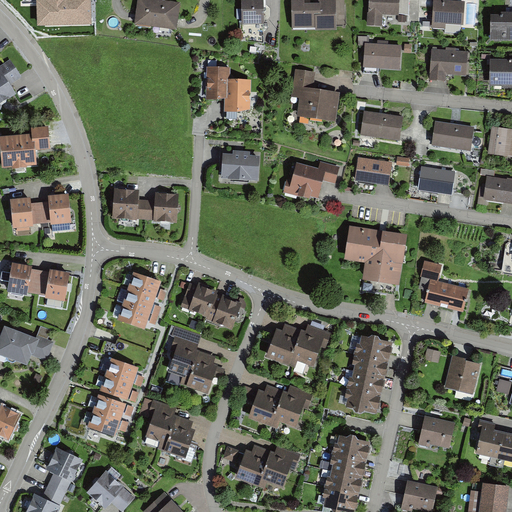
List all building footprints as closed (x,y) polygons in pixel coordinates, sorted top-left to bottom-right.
[(36,0),(37,25),(92,24),(91,0),(36,0)] [(181,2),(163,0),(138,0),(135,24),(178,29),(181,2)] [(241,0),(242,22),(240,22),(241,41),(265,44),(264,24),(264,0),(241,0)] [(337,30),(336,0),(318,0),(319,2),(305,3),(305,0),(291,0),(292,28),(316,27),(316,30),(337,30)] [(400,0),(369,0),(368,25),(382,25),(383,14),(399,15),(400,0)] [(433,0),(432,28),(446,29),(446,24),(464,25),(465,1),(458,1),(457,0),(433,0)] [(502,14),(491,14),(490,41),(511,40),(511,11),(502,12),(502,14)] [(377,43),(365,42),(363,67),(400,69),(402,45),(388,44),(389,41),(378,41),(377,43)] [(446,50),(432,49),(430,80),(446,81),(447,75),(467,76),(469,52),(456,51),(456,48),(446,48),(446,50)] [(10,84),(22,76),(10,59),(0,66),(0,110),(2,109),(0,105),(0,103),(16,93),(10,84)] [(511,59),(490,59),(490,86),(511,86),(511,59)] [(231,67),(207,67),(206,100),(218,99),(225,98),(227,97),(228,79),(231,79),(231,67)] [(317,72),(296,69),(292,97),(300,98),(297,116),(337,122),(341,91),(314,87),(317,72)] [(231,79),(228,79),(227,97),(225,98),(224,111),(238,111),(251,109),(251,80),(231,79)] [(404,117),(364,110),(360,134),(400,140),(404,117)] [(475,127),(436,121),(432,145),(471,151),(475,127)] [(32,133),(0,135),(0,143),(2,167),(37,164),(36,150),(51,148),(49,126),(32,127),(32,133)] [(511,128),(492,126),(488,154),(511,156),(511,128)] [(233,154),(223,153),(222,179),(258,181),(260,156),(250,155),(251,152),(234,150),(233,154)] [(392,162),(358,157),(355,181),(389,186),(392,162)] [(410,158),(398,157),(397,165),(409,167),(410,158)] [(319,168),(297,162),(292,180),(287,178),(284,192),(299,197),(299,195),(310,198),(311,196),(318,198),(323,181),(336,185),(341,166),(321,161),(319,168)] [(456,171),(421,166),(418,190),(452,195),(456,171)] [(511,179),(487,176),(485,189),(480,188),(478,205),(486,206),(487,200),(511,203),(511,179)] [(140,190),(114,188),(112,219),(137,220),(138,219),(146,219),(147,200),(139,199),(140,190)] [(179,194),(155,192),(155,201),(147,200),(146,219),(154,220),(154,221),(177,223),(179,194)] [(69,193),(48,195),(48,198),(40,199),(42,223),(51,222),(51,224),(71,222),(69,193)] [(30,197),(10,199),(13,228),(33,226),(33,224),(42,223),(40,199),(31,200),(30,197)] [(407,234),(349,225),(344,259),(365,263),(363,279),(365,279),(363,290),(396,295),(397,285),(399,285),(407,234)] [(511,242),(509,243),(506,245),(502,270),(505,273),(511,274),(511,242)] [(443,265),(425,261),(421,277),(431,279),(439,281),(443,265)] [(33,266),(13,262),(8,291),(27,295),(28,293),(37,294),(41,271),(32,269),(33,266)] [(71,272),(50,269),(50,272),(41,271),(37,294),(46,296),(45,298),(66,301),(71,272)] [(162,281),(134,272),(128,288),(156,298),(162,281)] [(439,281),(431,279),(425,302),(464,312),(469,289),(439,281)] [(218,290),(199,284),(197,288),(189,286),(182,307),(189,309),(189,310),(202,314),(202,315),(208,318),(217,294),(218,290)] [(156,298),(128,288),(123,304),(150,314),(156,298)] [(167,291),(161,289),(158,299),(164,301),(167,291)] [(236,301),(217,294),(208,318),(207,319),(213,321),(213,322),(232,329),(241,307),(242,303),(236,301)] [(237,297),(236,301),(242,303),(241,307),(245,308),(247,304),(244,299),(237,297)] [(150,314),(123,304),(118,320),(145,329),(150,314)] [(162,307),(155,305),(149,323),(156,325),(162,307)] [(292,358),(302,330),(285,323),(283,330),(277,328),(266,357),(295,368),(297,360),(292,358)] [(4,325),(0,337),(0,354),(28,365),(32,355),(47,361),(54,342),(48,339),(51,330),(41,326),(36,337),(4,325)] [(306,332),(302,330),(292,358),(297,360),(315,366),(321,348),(326,350),(332,333),(309,325),(306,332)] [(172,348),(176,349),(169,371),(184,376),(181,384),(209,393),(218,365),(214,364),(216,357),(198,350),(203,335),(175,326),(172,336),(175,337),(172,348)] [(369,337),(362,335),(360,343),(358,342),(353,364),(355,364),(352,376),(350,376),(345,398),(347,398),(345,406),(353,408),(356,412),(361,413),(365,410),(378,413),(393,342),(381,339),(378,335),(373,334),(369,337)] [(441,352),(428,349),(425,360),(439,363),(441,352)] [(467,358),(452,355),(444,388),(474,395),(482,363),(467,360),(467,358)] [(139,367),(112,358),(111,360),(105,358),(101,369),(107,371),(106,374),(133,384),(139,367)] [(133,384),(106,374),(100,390),(127,400),(133,384)] [(145,377),(138,375),(135,384),(142,387),(145,377)] [(509,395),(511,382),(500,379),(496,392),(509,395)] [(274,419),(284,391),(267,384),(265,391),(259,389),(248,418),(276,429),(279,421),(274,419)] [(288,393),(284,391),(274,419),(279,421),(297,427),(303,409),(308,411),(314,394),(291,386),(288,393)] [(140,393),(133,390),(129,400),(136,402),(140,393)] [(127,403),(99,394),(93,410),(121,420),(127,403)] [(153,401),(145,398),(140,415),(147,417),(153,401)] [(177,409),(154,401),(150,413),(154,415),(146,437),(160,442),(158,449),(186,459),(196,430),(192,428),(194,421),(175,415),(177,409)] [(22,414),(1,405),(0,407),(0,436),(9,440),(22,414)] [(135,407),(128,405),(125,414),(131,417),(135,407)] [(121,420),(93,410),(88,427),(115,436),(121,420)] [(456,422),(425,415),(419,444),(430,447),(430,444),(450,448),(456,422)] [(496,423),(480,419),(479,426),(482,427),(476,453),(492,457),(499,458),(505,431),(495,429),(496,423)] [(130,423),(123,420),(119,430),(126,432),(130,423)] [(511,433),(505,431),(499,458),(505,460),(511,461),(511,433)] [(347,436),(340,435),(338,443),(335,442),(330,464),(333,464),(330,476),(328,475),(323,498),(325,498),(323,506),(331,508),(333,511),(339,511),(342,510),(350,511),(355,511),(371,442),(359,439),(356,435),(351,434),(347,436)] [(261,479),(272,451),(255,444),(252,451),(246,449),(235,478),(264,489),(267,481),(261,479)] [(276,453),(272,451),(261,479),(267,481),(284,487),(290,469),(296,471),(302,454),(278,446),(276,453)] [(83,460),(57,447),(46,469),(54,473),(71,482),(73,482),(83,460)] [(499,458),(492,457),(490,465),(497,467),(499,458)] [(505,460),(499,458),(497,467),(504,468),(505,460)] [(125,487),(106,470),(86,493),(105,510),(111,503),(121,511),(123,511),(136,498),(124,488),(125,487)] [(71,482),(54,473),(43,497),(60,505),(71,482)] [(432,511),(438,486),(408,480),(401,509),(412,511),(413,509),(427,511),(432,511)] [(506,511),(510,486),(483,483),(482,492),(479,511),(506,511)] [(479,511),(482,492),(471,490),(468,511),(479,511)] [(171,500),(164,492),(143,511),(184,511),(172,499),(171,500)] [(43,497),(35,493),(25,511),(58,511),(61,506),(60,505),(43,497)]
